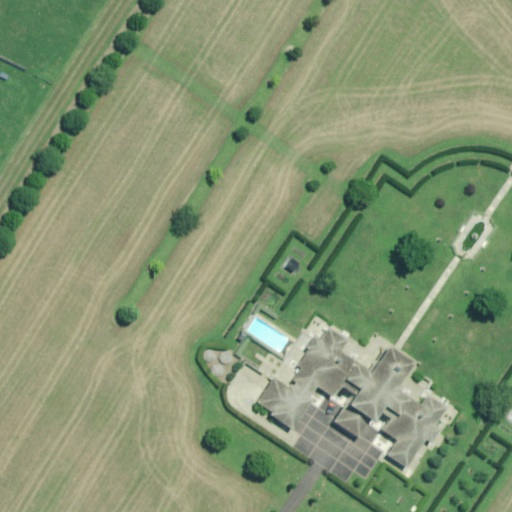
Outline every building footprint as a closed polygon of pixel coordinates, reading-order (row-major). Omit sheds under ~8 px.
[(291,256),(283,269),(292,274),(300,262),(291,256)] [(307,398),(313,388),(329,399),(336,388),(347,395),(329,422),(355,439),(372,412),(384,420),(378,430),(394,441),(384,456),(403,469),(422,439),(426,442),(435,429),(431,427),(443,409),(422,395),(415,404),(389,387),(405,364),(393,356),(378,347),(362,371),(337,354),(345,342),(325,328),(317,341),(313,338),(293,368),(296,370),(284,388),(270,379),(254,404),(268,413),(266,416),(289,430),(309,400),(307,398)] [(208,363),(210,362),(212,361),(213,360),(214,358),(215,356),(214,353),(213,352),(211,350),(209,350),(207,350),(205,350),(203,352),(202,353),(202,355),(202,357),(202,359),(204,361),(206,362),(208,363)] [(224,364),(226,364),(228,363),(230,361),(231,359),(231,357),(231,355),(229,353),(228,352),(226,351),(223,351),(221,352),(220,353),(219,355),(218,357),(218,359),(219,361),(220,362),(222,364),(224,364)] [(217,376),(219,376),(221,375),(222,374),(223,372),(224,369),(223,367),(222,365),(220,364),(218,363),(216,363),(214,364),(212,365),(211,367),(211,369),(211,371),(211,373),(213,375),(215,376),(217,376)]
